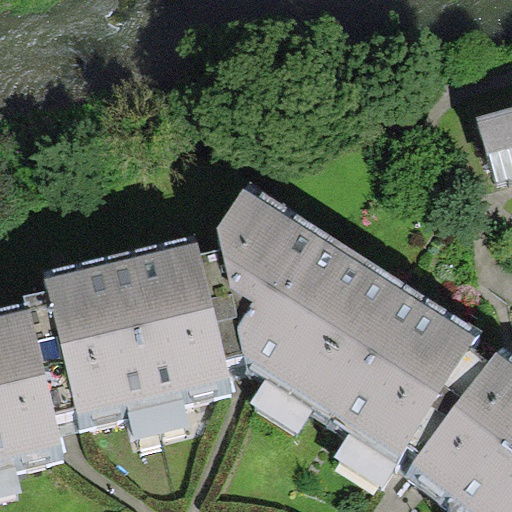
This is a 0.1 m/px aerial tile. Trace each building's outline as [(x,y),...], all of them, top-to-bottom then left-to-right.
[(511,110),(478,121),(494,185),(511,179),(511,110)] [(480,333),(247,184),(217,228),(221,249),(247,370),(398,461),(410,446),(424,456),(489,366),(467,351),(480,333)] [(196,257),(193,246),(44,279),(48,291),(77,421),(80,430),(232,394),(230,385),(249,380),(247,370),(221,249),(196,257)] [(0,473),(59,458),(52,427),(77,421),(48,291),(22,297),(24,304),(0,309),(0,473)] [(511,511),(511,366),(497,356),(489,366),(424,456),(407,478),(452,511),(511,511)]
